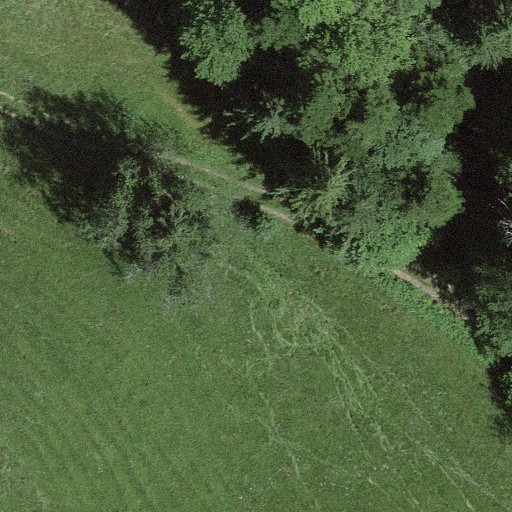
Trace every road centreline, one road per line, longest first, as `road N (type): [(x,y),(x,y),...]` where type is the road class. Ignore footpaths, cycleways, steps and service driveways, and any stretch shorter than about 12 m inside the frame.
road 1 (track): [(511,340),(406,262),(88,140),(0,87)]
road 2 (track): [(511,338),(230,0)]
